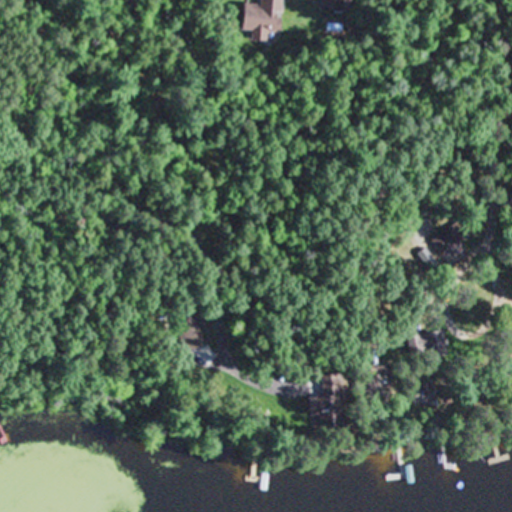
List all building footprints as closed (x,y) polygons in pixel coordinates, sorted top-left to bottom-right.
[(248,39),(280,39),(280,19),(268,19),(267,0),(254,0),(254,5),(235,5),(236,32),(248,32),(248,39)] [(321,0),(321,10),(338,10),(338,0),(321,0)] [(439,261),(462,248),(449,225),(426,238),(439,261)] [(187,352),(213,345),(204,315),(178,323),(187,352)] [(442,357),(438,331),(404,337),(408,363),(442,357)] [(506,375),(511,372),(511,344),(497,350),(506,375)] [(350,369),(351,396),(369,395),(368,369),(350,369)] [(430,386),(405,389),(407,408),(432,404),(430,386)] [(310,428),(323,428),(323,400),(299,400),(299,417),(310,417),(310,428)]
